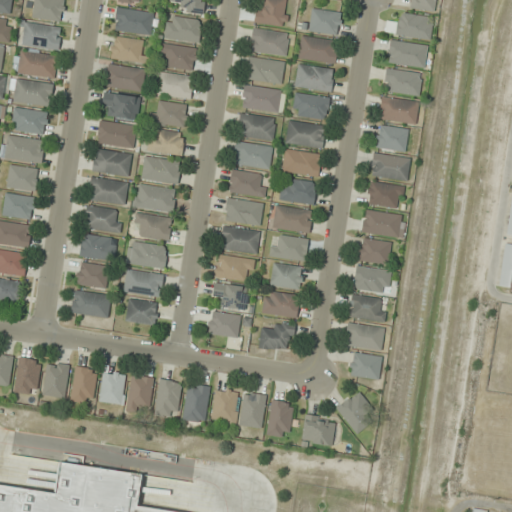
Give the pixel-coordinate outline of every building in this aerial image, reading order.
[(11,0),(0,0),(0,12),(10,14),(11,0)] [(61,22),(65,0),(64,0),(35,0),(32,16),(61,22)] [(181,11),(202,14),(204,0),(171,0),(171,1),(182,2),(181,11)] [(289,0),(258,0),(255,22),(285,27),(289,0)] [(437,10),(437,0),(413,0),(413,9),(437,10)] [(154,12),(117,8),(115,30),(151,34),(154,12)] [(337,35),(341,13),(311,8),(307,29),(337,35)] [(386,33),(431,39),(434,17),(400,12),(398,23),(388,22),(386,33)] [(202,22),(169,14),(164,36),(197,44),(202,22)] [(12,19),(0,18),(0,40),(10,41),(12,19)] [(62,27),(22,22),(19,44),(59,50),(62,27)] [(287,55),(288,32),(252,29),(251,52),(287,55)] [(144,40),(114,35),(111,58),(141,63),(144,40)] [(298,58),(335,64),(339,41),(302,35),(298,58)] [(388,62),(425,68),(428,46),(391,40),(388,62)] [(194,70),(196,47),(162,44),(160,66),(194,70)] [(54,79),(58,56),(17,49),(13,71),(54,79)] [(282,84),(285,62),(249,56),(245,78),(282,84)] [(145,69),(108,64),(106,86),(142,91),(145,69)] [(334,69),(298,65),(295,87),(332,91),(334,69)] [(419,96),(423,74),(387,69),(384,91),(419,96)] [(190,99),(194,77),(158,71),(154,93),(190,99)] [(53,83),(12,79),(10,102),(51,105),(53,83)] [(241,106),(278,112),(282,90),(245,84),(241,106)] [(138,118),(140,96),(105,93),(103,115),(138,118)] [(327,119),(330,97),(296,93),(293,115),(327,119)] [(415,124),(419,102),(383,96),(379,118),(415,124)] [(149,123),(184,128),(188,105),(159,101),(158,112),(151,111),(149,123)] [(12,129),(45,134),(48,113),(15,107),(12,129)] [(238,135),(273,140),(276,118),(240,113),(238,135)] [(98,144),(134,147),(136,125),(100,121),(98,144)] [(321,148),(325,126),(289,121),(286,143),(321,148)] [(408,128),(378,125),(376,148),(406,151),(408,128)] [(150,153),(183,153),(183,131),(150,131),(150,153)] [(41,162),(44,140),(6,136),(4,158),(41,162)] [(270,169),(273,146),(236,142),(233,164),(270,169)] [(131,153),(95,150),(93,172),(128,176),(131,153)] [(319,176),(321,153),(285,150),(283,172),(319,176)] [(407,180),(411,158),(374,153),(371,175),(407,180)] [(142,179),(178,183),(180,161),(145,157),(142,179)] [(36,190),(38,168),(10,165),(7,187),(36,190)] [(229,192),(264,196),(267,175),(232,170),(229,192)] [(125,205),(128,182),(92,177),(89,200),(125,205)] [(280,200),(314,204),(316,182),(283,178),(280,200)] [(401,183),(368,185),(369,207),(402,205),(401,183)] [(172,212),(176,189),(137,184),(134,206),(172,212)] [(31,220),(35,197),(6,192),(2,215),(31,220)] [(261,225),(263,202),(227,199),(225,221),(261,225)] [(115,209),(87,206),(84,229),(120,233),(122,221),(114,220),(115,209)] [(310,232),(312,210),(276,206),(274,228),(310,232)] [(362,232),(402,238),(405,215),(365,209),(362,232)] [(169,240),(172,218),(136,212),(133,234),(169,240)] [(0,243),(29,247),(32,226),(0,220),(0,243)] [(221,250),(257,253),(259,230),(223,227),(221,250)] [(113,262),(118,240),(84,233),(79,255),(113,262)] [(305,261),(308,239),(275,234),(272,256),(305,261)] [(359,260),(388,264),(391,242),(361,238),(359,260)] [(164,269),(168,247),(130,241),(126,263),(164,269)] [(499,286),(511,287),(511,244),(505,243),(499,286)] [(28,254),(0,249),(0,272),(25,276),(28,254)] [(218,279),(252,279),(252,257),(218,257),(218,279)] [(109,266),(79,263),(77,285),(106,288),(109,266)] [(271,286),(302,288),(303,266),(273,264),(271,286)] [(389,292),(391,270),(356,267),(354,289),(389,292)] [(160,297),(164,274),(128,269),(125,292),(160,297)] [(22,282),(0,278),(0,300),(19,304),(22,282)] [(247,309),(249,287),(215,283),(214,294),(223,295),(222,307),(247,309)] [(112,296),(75,289),(71,311),(108,318),(112,296)] [(296,318),(300,296),(266,289),(262,311),(296,318)] [(380,298),(353,294),(350,317),(384,322),(386,309),(379,308),(380,298)] [(126,320),(155,326),(160,304),(130,298),(126,320)] [(239,335),(240,314),(210,313),(209,335),(239,335)] [(259,347),(291,351),(295,324),(275,321),(274,330),(262,329),(259,347)] [(345,345),(382,350),(385,328),(348,323),(345,345)] [(382,355),(352,353),(350,376),(380,379),(382,355)] [(0,389),(9,390),(13,356),(0,354),(0,389)] [(42,361),(20,357),(14,391),(36,395),(42,361)] [(42,398),(64,402),(69,366),(48,362),(42,398)] [(94,403),(96,368),(74,367),(73,401),(94,403)] [(126,374),(103,372),(100,402),(123,404),(126,374)] [(154,378),(132,375),(127,408),(149,412),(154,378)] [(156,414),(177,417),(181,382),(160,379),(156,414)] [(208,421),(208,385),(186,385),(186,421),(208,421)] [(211,421),(236,425),(241,392),(216,388),(211,421)] [(374,404),(355,390),(337,414),(361,432),(371,419),(366,415),(374,404)] [(266,395),(245,392),(240,424),(261,428),(266,395)] [(289,437),(294,403),(272,400),(267,434),(289,437)] [(335,418),(305,416),(304,442),(333,444),(335,418)] [(0,511),(0,482),(53,491),(58,460),(143,473),(138,503),(196,511),(0,511)]
